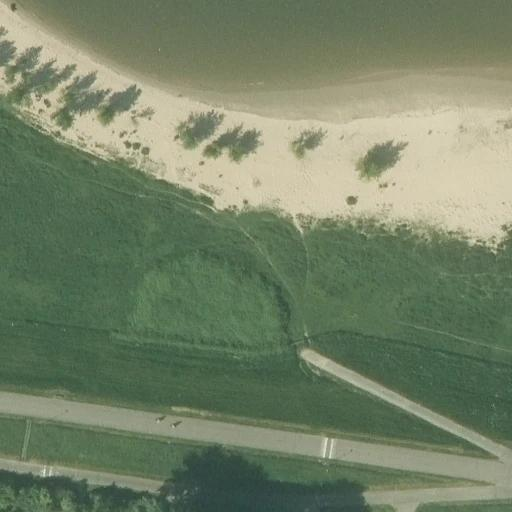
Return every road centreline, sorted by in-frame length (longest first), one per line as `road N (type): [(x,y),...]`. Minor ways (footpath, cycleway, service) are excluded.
road 1 (unclassified): [(511,475),(0,401)]
road 2 (unclassified): [(0,468),(277,507),(511,491)]
road 3 (track): [(292,346),(511,459)]
